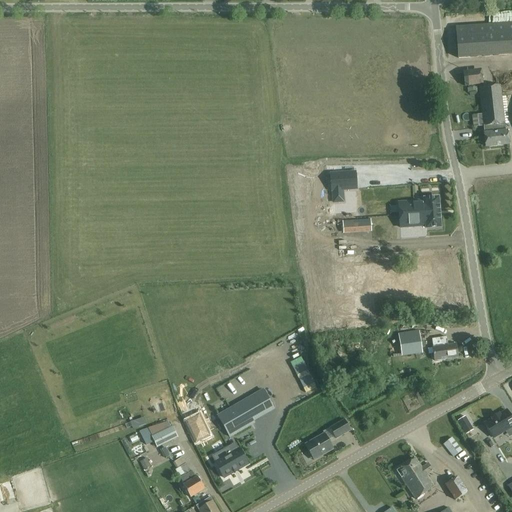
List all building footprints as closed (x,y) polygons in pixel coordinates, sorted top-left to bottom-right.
[(480,0),(475,0),(471,0),(471,1),(464,2),(465,8),(481,7),(487,6),(487,2),(481,2),(480,0)] [(511,54),(511,24),(456,28),(458,58),(511,54)] [(465,86),(483,84),(481,70),(463,72),(465,86)] [(483,126),(484,134),(485,147),(495,146),(495,145),(501,145),(509,144),(507,131),(506,131),(501,85),(479,88),(483,127),(483,126)] [(332,191),(333,203),(343,202),(342,190),(356,189),(355,173),(330,175),(331,191),(332,191)] [(352,213),(372,210),(369,184),(358,186),(359,192),(350,193),(352,213)] [(426,194),(400,196),(401,208),(441,205),(440,190),(426,191),(426,194)] [(441,205),(401,208),(402,221),(428,219),(428,221),(442,220),(441,205)] [(403,356),(424,353),(423,342),(418,342),(417,337),(401,340),(403,356)] [(432,340),(433,347),(432,348),(434,361),(458,358),(456,344),(448,345),(446,337),(432,340)] [(238,404),(217,416),(230,437),(254,423),(253,421),(274,409),(262,390),(238,404)] [(493,438),(511,425),(511,419),(506,410),(499,414),(498,413),(491,418),(492,419),(484,423),(493,438)] [(185,424),(196,446),(211,439),(200,416),(185,424)] [(473,430),(465,417),(457,421),(465,435),(473,430)] [(344,420),(330,428),(336,439),(350,431),(344,420)] [(157,448),(178,438),(172,427),(152,437),(157,448)] [(322,456),(333,450),(323,434),(305,446),(313,458),(321,454),(322,456)] [(265,436),(251,439),(254,457),(268,454),(265,436)] [(462,451),(452,438),(443,445),(453,458),(462,451)] [(229,447),(212,456),(216,462),(215,463),(224,478),(248,465),(240,451),(239,449),(238,450),(236,447),(230,450),(229,447)] [(180,479),(184,485),(183,485),(190,497),(204,489),(200,482),(202,481),(198,476),(197,477),(196,478),(192,471),(191,472),(182,458),(173,464),(176,469),(175,470),(180,478),(180,479)] [(428,463),(421,468),(415,459),(397,471),(416,499),(434,487),(427,475),(433,471),(428,463)] [(458,477),(445,485),(455,501),(468,493),(458,477)] [(199,511),(218,511),(211,499),(202,504),(204,506),(198,509),(199,511)]
